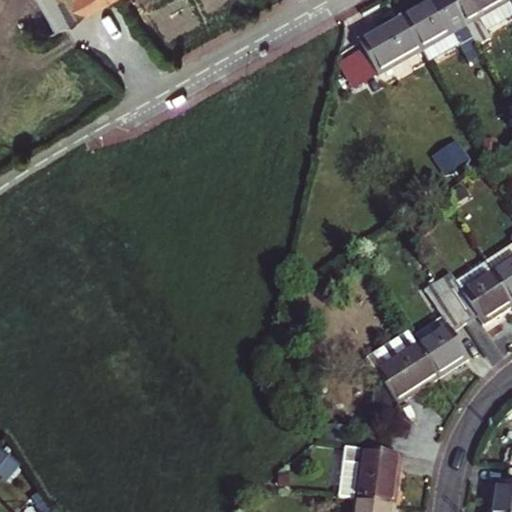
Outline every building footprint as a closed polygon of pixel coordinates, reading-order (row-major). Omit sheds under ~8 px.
[(16,0),(40,40),(91,10),(85,0),(16,0)] [(85,0),(91,10),(107,1),(106,0),(85,0)] [(467,60),(481,52),(451,0),(444,0),(406,23),(425,55),(433,68),(461,51),(467,60)] [(482,22),(511,5),(509,0),(451,0),(481,52),(494,44),(489,34),(482,22)] [(511,5),(482,22),(489,34),(511,21),(511,5)] [(381,81),(425,55),(406,23),(361,49),(365,56),(381,81)] [(368,89),(381,81),(365,56),(353,63),(368,89)] [(459,139),(436,156),(449,174),(472,157),(459,139)] [(511,241),(484,259),(511,303),(511,241)] [(482,324),(511,304),(511,303),(484,259),(454,279),(451,274),(438,283),(465,324),(477,316),(482,324)] [(439,379),(467,361),(450,334),(465,324),(438,283),(424,292),(441,321),(413,339),(439,379)] [(396,407),(439,379),(413,339),(408,333),(366,361),(396,407)] [(352,452),(392,458),(394,438),(355,432),(352,452)] [(2,444),(0,446),(0,476),(11,485),(28,465),(2,444)] [(357,501),(394,507),(400,459),(392,458),(352,452),(349,452),(342,499),(357,501)] [(494,511),(511,511),(511,471),(510,471),(508,486),(499,484),(494,511)] [(393,511),(394,507),(357,501),(355,511),(393,511)]
